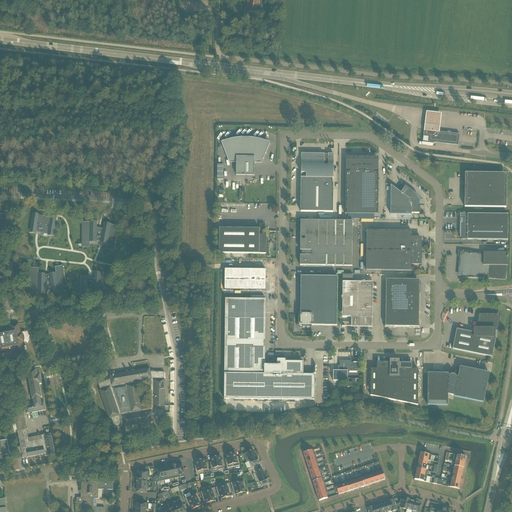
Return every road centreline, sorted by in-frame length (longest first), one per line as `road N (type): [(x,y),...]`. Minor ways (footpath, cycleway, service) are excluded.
road 1 (primary): [(406,88),(0,40)]
road 2 (unclassified): [(438,295),(434,342),(422,346),(290,344),(281,336),(283,146)]
road 3 (unclassified): [(511,84),(220,57)]
road 4 (unclassified): [(438,295),(440,196),(433,182),(365,136),(297,135),(283,146)]
road 5 (residential): [(167,313),(148,204),(0,193)]
road 6 (residential): [(208,511),(277,484),(256,441),(212,449)]
road 7 (residential): [(64,464),(30,314)]
road 8 (residential): [(167,313),(30,314)]
road 9 (residential): [(123,511),(124,467),(212,449)]
